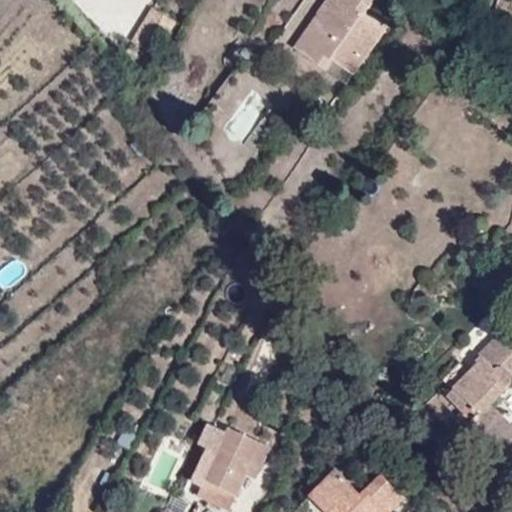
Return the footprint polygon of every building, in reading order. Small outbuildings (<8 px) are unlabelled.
[(353,103),(422,11),(410,0),(329,0),(290,51),(353,103)] [(152,5),(129,39),(153,55),(176,22),(152,5)] [(497,422),(511,404),(511,327),(463,388),(497,422)] [(293,464),(231,427),(196,494),(258,511),(293,464)] [(413,511),(363,448),(316,496),(331,511),(413,511)]
